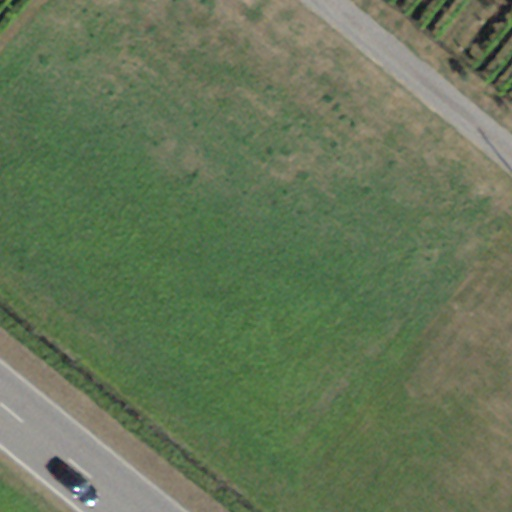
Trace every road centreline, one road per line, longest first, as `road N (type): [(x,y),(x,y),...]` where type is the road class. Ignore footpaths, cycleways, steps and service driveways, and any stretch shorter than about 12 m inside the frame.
road 1 (unclassified): [(327,0),(511,155)]
road 2 (secondary): [(0,397),(140,511)]
